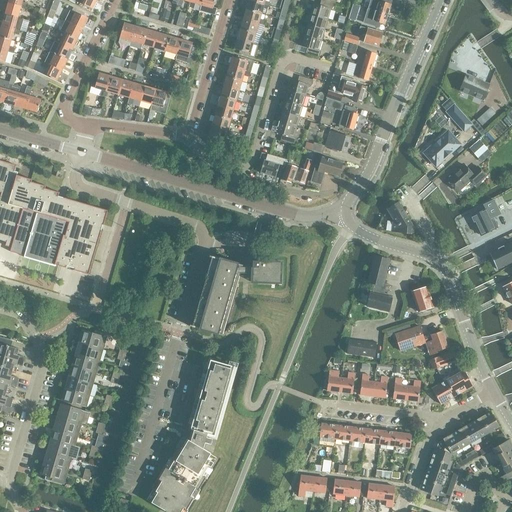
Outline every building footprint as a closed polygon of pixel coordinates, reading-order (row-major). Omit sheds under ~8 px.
[(9,0),(8,3),(21,7),(27,8),(28,4),(23,2),(23,0),(9,0)] [(92,9),(96,0),(76,0),(76,1),(92,9)] [(215,0),(202,0),(201,6),(213,9),(215,0)] [(388,15),(391,5),(382,2),(382,0),(371,0),(368,9),(376,11),(388,15)] [(268,6),(249,1),(246,10),(261,15),(266,16),(268,6)] [(333,11),(334,5),(321,1),(320,6),(314,5),(313,9),(311,9),(309,15),(327,20),(330,10),(333,11)] [(53,2),(49,13),(54,16),(59,5),(53,2)] [(18,18),(21,7),(8,3),(5,14),(18,18)] [(164,10),(162,17),(168,19),(171,12),(164,10)] [(261,15),(246,10),(243,20),(258,25),(264,26),(265,21),(260,20),(261,15)] [(385,25),(388,15),(376,11),(371,26),(375,27),(377,23),(385,25)] [(83,29),(88,18),(75,12),(73,18),(68,16),(66,21),(83,29)] [(52,23),(54,16),(49,13),(46,21),(52,23)] [(23,20),(18,18),(5,14),(2,25),(15,29),(20,31),(23,20)] [(324,30),(327,20),(309,15),(307,21),(309,21),(308,26),(324,30)] [(258,25),(243,20),(240,30),(256,34),(258,25)] [(83,29),(66,21),(65,21),(60,31),(77,39),(83,29)] [(131,42),(136,27),(124,24),(119,43),(130,47),(131,42)] [(19,35),(20,31),(15,29),(2,25),(0,31),(0,37),(11,40),(13,34),(19,35)] [(44,26),(40,35),(46,37),(49,28),(44,26)] [(324,30),(308,26),(306,30),(305,30),(303,36),(321,41),(324,30)] [(143,45),(147,30),(136,27),(131,42),(143,45)] [(379,47),(383,33),(361,27),(358,35),(363,37),(364,34),(367,35),(364,42),(379,47)] [(154,48),(158,34),(147,30),(143,45),(154,48)] [(256,34),(240,30),(238,40),(253,44),(256,34)] [(72,50),(77,39),(60,31),(55,41),(72,50)] [(166,52),(170,37),(158,34),(154,48),(166,52)] [(359,38),(347,34),(345,41),(357,45),(359,38)] [(318,51),(321,41),(303,36),(301,42),(303,42),(302,47),(307,48),(306,54),(319,58),(321,52),(318,51)] [(10,47),(11,40),(0,37),(0,49),(8,52),(14,53),(15,49),(10,47)] [(177,55),(181,40),(170,37),(166,52),(177,55)] [(188,58),(193,44),(181,40),(177,55),(176,59),(180,60),(181,56),(188,58)] [(253,44),(238,40),(235,50),(250,54),(253,44)] [(67,60),(72,50),(55,41),(50,52),(67,60)] [(350,44),(348,52),(355,54),(357,46),(350,44)] [(0,61),(5,63),(8,52),(0,49),(0,61)] [(372,68),(376,55),(361,50),(357,64),(372,68)] [(62,71),(67,60),(50,52),(44,62),(62,71)] [(23,68),(27,58),(22,56),(18,66),(23,68)] [(232,57),(229,67),(250,73),(253,63),(232,57)] [(119,58),(116,66),(123,68),(126,60),(119,58)] [(57,81),(62,71),(44,62),(42,67),(47,70),(45,75),(57,81)] [(128,69),(135,71),(137,65),(130,63),(128,69)] [(137,64),(135,71),(143,73),(145,66),(137,64)] [(368,81),(372,68),(357,64),(353,77),(368,81)] [(154,66),(152,74),(159,76),(161,68),(154,66)] [(250,73),(229,67),(227,77),(242,82),(244,76),(249,77),(250,73)] [(161,68),(159,76),(166,78),(168,70),(161,68)] [(35,80),(37,76),(27,72),(25,77),(35,81),(35,80)] [(107,92),(111,77),(100,74),(99,77),(95,76),(91,87),(102,90),(100,96),(105,98),(107,92)] [(49,82),(37,76),(35,80),(35,81),(46,87),(49,82)] [(460,91),(483,100),(489,85),(466,76),(460,91)] [(118,95),(122,80),(111,77),(107,92),(118,95)] [(242,82),(227,77),(224,87),(239,91),(242,82)] [(290,87),(289,91),(305,96),(308,86),(311,87),(313,80),(299,77),(297,82),(290,80),(288,87),(290,87)] [(361,103),(365,89),(366,88),(358,86),(359,82),(342,77),(339,88),(343,89),(341,93),(354,97),(353,101),(361,103)] [(129,98),(134,84),(122,80),(118,95),(129,98)] [(141,102),(145,87),(134,84),(129,98),(128,104),(132,105),(134,100),(141,102)] [(15,106),(19,93),(20,89),(9,86),(8,90),(4,103),(15,106)] [(152,105),(157,90),(145,87),(141,102),(152,105)] [(239,91),(224,87),(221,97),(236,101),(239,91)] [(26,109),(31,94),(32,91),(26,89),(24,95),(19,93),(15,106),(26,109)] [(168,93),(157,90),(152,105),(150,110),(155,112),(156,106),(164,108),(168,93)] [(302,107),(305,96),(289,91),(287,96),(286,95),(284,101),(302,107)] [(342,96),(328,92),(326,98),(340,102),(342,96)] [(35,95),(31,94),(26,109),(37,113),(41,100),(34,98),(35,95)] [(500,95),(492,104),(500,113),(508,104),(500,95)] [(233,111),(236,101),(221,97),(218,107),(233,111)] [(302,107),(284,101),(282,107),(284,108),(283,112),(299,117),(302,107)] [(85,106),(83,114),(90,116),(92,108),(85,106)] [(353,130),(358,115),(355,114),(356,110),(346,106),(340,126),(353,130)] [(447,112),(464,132),(472,125),(454,106),(447,112)] [(233,111),(218,107),(215,117),(231,121),(233,111)] [(297,127),(299,117),(283,112),(281,117),(280,116),(278,122),(297,127)] [(323,112),(320,123),(330,125),(333,114),(323,112)] [(511,121),(508,116),(503,120),(509,127),(511,124),(511,121)] [(228,131),(228,130),(231,121),(215,117),(212,126),(228,131)] [(297,127),(278,122),(276,128),(278,129),(277,133),(282,135),(281,141),(294,145),(296,138),(294,138),(297,127)] [(234,132),(228,130),(228,131),(212,126),(209,136),(218,139),(217,142),(224,144),(227,134),(228,135),(232,137),(234,132)] [(437,142),(425,153),(436,166),(460,145),(448,132),(446,130),(435,140),(437,142)] [(346,154),(351,139),(330,132),(325,147),(346,154)] [(480,140),(470,149),(478,157),(488,148),(480,140)] [(306,142),(305,148),(312,151),(314,144),(306,142)] [(314,144),(312,151),(323,154),(325,146),(314,142),(314,144)] [(285,166),(287,160),(268,155),(266,161),(264,160),(260,173),(275,178),(279,164),(285,166)] [(339,177),(344,164),(322,158),(319,167),(316,166),(311,182),(321,185),(325,173),(339,177)] [(0,239),(7,241),(5,246),(11,248),(10,252),(24,256),(24,257),(55,267),(56,265),(66,268),(66,267),(74,269),(74,271),(88,275),(103,225),(108,211),(58,196),(59,193),(45,188),(46,186),(31,182),(32,179),(17,175),(18,172),(14,171),(16,165),(0,159),(0,191),(1,192),(0,196),(0,239)] [(309,172),(308,172),(309,167),(305,166),(303,171),(288,165),(283,181),(291,184),(292,180),(304,184),(309,172)] [(448,180),(459,191),(472,180),(476,185),(487,176),(478,166),(471,172),(464,165),(448,180)] [(413,230),(412,230),(411,230),(412,226),(398,204),(387,210),(393,220),(392,232),(412,235),(413,234),(414,234),(414,233),(414,231),(413,230)] [(473,216),(476,221),(474,222),(481,235),(498,227),(493,217),(490,219),(488,216),(489,215),(486,209),(473,216)] [(511,242),(489,253),(497,270),(511,262),(511,242)] [(190,325),(190,327),(211,333),(215,334),(223,336),(234,296),(237,288),(238,283),(241,274),(242,268),(243,266),(210,256),(209,258),(212,259),(193,326),(190,326),(190,325)] [(372,285),(370,294),(381,296),(383,287),(390,260),(374,256),(367,284),(372,285)] [(281,263),(253,261),(252,261),(252,263),(253,263),(252,283),(277,284),(277,283),(280,283),(280,274),(281,274),(281,263)] [(511,283),(503,288),(511,304),(511,303),(511,283)] [(430,295),(429,295),(427,287),(412,292),(409,293),(411,298),(414,297),(415,300),(412,301),(414,307),(416,306),(418,312),(433,307),(431,299),(430,295)] [(393,299),(381,296),(370,294),(367,307),(389,312),(393,299)] [(437,352),(447,348),(442,332),(423,338),(420,327),(393,336),(393,337),(395,337),(400,351),(425,343),(427,349),(426,350),(427,352),(428,352),(429,355),(437,352)] [(80,337),(79,343),(103,349),(100,348),(107,335),(107,334),(94,330),(93,334),(85,331),(83,338),(81,337),(80,337)] [(0,355),(24,362),(25,358),(17,356),(18,349),(11,347),(12,341),(0,337),(0,355)] [(377,344),(363,342),(349,340),(347,354),(375,358),(377,344)] [(103,349),(79,343),(79,344),(79,343),(81,344),(79,349),(78,349),(77,348),(75,354),(99,361),(97,360),(102,350),(103,350),(103,349)] [(453,353),(442,356),(430,360),(433,369),(456,362),(453,353)] [(99,361),(75,354),(75,355),(76,355),(78,355),(76,361),(74,360),(72,366),(96,373),(96,372),(94,371),(99,361)] [(22,367),(24,362),(0,355),(0,366),(12,370),(14,364),(22,367)] [(234,367),(230,366),(210,360),(190,430),(194,431),(191,442),(184,437),(183,438),(186,440),(181,449),(178,447),(171,459),(174,461),(168,470),(165,468),(158,480),(161,481),(156,490),(153,489),(146,500),(166,511),(181,511),(183,509),(186,510),(193,499),(190,497),(196,488),(199,490),(206,478),(203,476),(208,467),(211,469),(218,458),(203,449),(205,443),(211,445),(212,439),(207,438),(207,435),(215,437),(234,367)] [(11,376),(12,370),(0,366),(0,378),(18,383),(19,378),(11,376)] [(96,373),(72,366),(72,367),(73,366),(74,367),(73,373),(71,372),(70,372),(69,377),(93,384),(90,383),(96,373)] [(340,392),(342,378),(335,378),(336,372),(330,371),(328,391),(340,392)] [(473,386),(464,371),(444,382),(453,397),(457,395),(473,386)] [(348,379),(342,378),(340,392),(352,394),(355,374),(349,373),(348,379)] [(373,396),(375,382),(368,382),(369,376),(363,375),(360,395),(373,396)] [(93,384),(69,377),(69,378),(71,378),(69,384),(68,384),(68,383),(67,383),(65,389),(89,396),(89,395),(87,395),(92,384),(93,384)] [(381,383),(375,382),(373,396),(385,398),(388,378),(382,377),(381,383)] [(16,387),(18,383),(0,378),(0,389),(6,391),(8,385),(16,387)] [(406,400),(407,386),(401,386),(401,380),(396,379),(393,399),(406,400)] [(414,387),(407,386),(406,400),(418,402),(421,382),(415,381),(414,387)] [(445,402),(453,397),(444,382),(432,389),(441,405),(445,402)] [(5,397),(6,391),(0,389),(0,400),(11,404),(13,399),(5,397)] [(89,396),(65,389),(65,390),(66,390),(66,389),(68,390),(66,396),(64,395),(62,401),(63,401),(86,407),(84,406),(89,396)] [(10,408),(11,404),(0,400),(0,411),(0,412),(2,406),(10,408)] [(59,411),(57,416),(87,425),(85,424),(90,414),(90,413),(63,405),(61,412),(60,411),(59,411)] [(490,412),(481,418),(489,433),(499,427),(490,412)] [(87,425),(57,416),(57,417),(58,417),(60,418),(58,423),(56,423),(56,422),(54,428),(78,435),(78,434),(76,434),(81,423),(87,425)] [(489,433),(481,418),(471,423),(479,438),(489,433)] [(479,438),(471,423),(462,429),(470,444),(472,446),(476,444),(475,441),(479,438)] [(335,439),(336,426),(321,424),(320,437),(335,439)] [(350,441),(351,428),(336,426),(335,439),(350,441)] [(78,435),(54,428),(54,429),(55,429),(56,429),(55,435),(53,434),(52,434),(51,439),(80,448),(72,445),(78,435)] [(365,443),(366,430),(351,428),(350,441),(365,443)] [(470,444),(462,429),(453,434),(461,449),(470,444)] [(98,433),(97,440),(107,443),(110,431),(104,430),(102,435),(98,433)] [(380,445),(381,431),(366,430),(365,443),(380,445)] [(395,446),(396,433),(381,431),(380,445),(395,446)] [(411,435),(396,433),(395,446),(410,448),(411,435)] [(461,449),(453,434),(443,439),(443,440),(452,454),(456,452),(461,449)] [(503,434),(502,434),(493,440),(496,445),(506,439),(503,434)] [(80,448),(51,439),(50,440),(51,440),(53,441),(51,446),(50,446),(50,445),(49,445),(47,451),(77,459),(75,458),(80,448)] [(97,440),(95,447),(99,448),(97,453),(103,454),(107,443),(97,440)] [(452,454),(443,440),(438,443),(436,449),(435,449),(432,459),(451,466),(452,462),(449,461),(452,454)] [(511,446),(508,440),(493,449),(500,462),(511,454),(511,446)] [(77,459),(47,451),(47,452),(48,452),(50,452),(48,458),(46,457),(44,462),(68,469),(66,468),(71,458),(77,460),(77,459)] [(511,454),(500,462),(507,474),(498,479),(501,483),(511,476),(511,454)] [(451,466),(432,459),(428,470),(444,475),(446,469),(449,470),(451,466)] [(68,469),(44,462),(44,463),(45,463),(46,464),(45,469),(43,469),(43,468),(42,468),(40,475),(41,475),(41,474),(46,476),(45,480),(51,482),(51,481),(60,484),(68,470),(68,469)] [(382,470),(381,478),(389,479),(390,472),(382,470)] [(444,475),(428,470),(424,480),(441,485),(444,475)] [(312,492),(314,478),(301,476),(299,496),(305,497),(306,491),(312,492)] [(327,479),(314,478),(312,492),(325,493),(326,491),(329,492),(330,483),(326,483),(327,479)] [(346,496),(348,482),(335,480),(334,484),(330,483),(329,492),(334,492),(333,494),(346,496)] [(441,485),(424,480),(421,490),(437,496),(441,485)] [(361,483),(348,482),(346,496),(359,497),(359,495),(363,496),(364,487),(360,487),(361,483)] [(380,500),(382,486),(369,484),(368,488),(364,487),(363,496),(368,496),(368,498),(380,500)] [(395,487),(382,486),(380,500),(387,500),(387,507),(392,507),(395,487)] [(128,508),(130,502),(121,499),(119,506),(128,508)]
